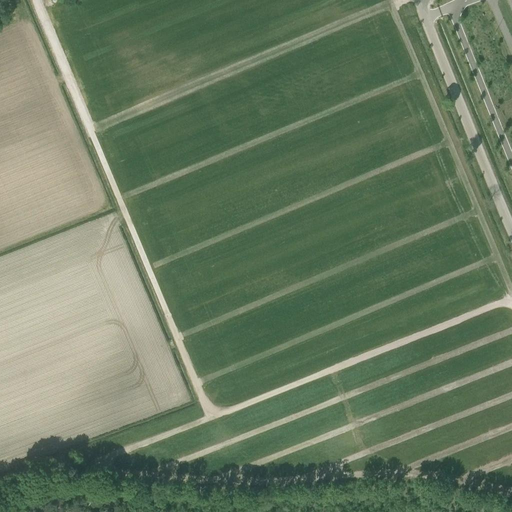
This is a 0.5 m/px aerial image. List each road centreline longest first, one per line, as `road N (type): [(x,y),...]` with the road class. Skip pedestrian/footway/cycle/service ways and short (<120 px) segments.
road 1 (track): [(333,369),(223,411),(207,407),(33,0)]
road 2 (unclassified): [(511,228),(417,0)]
